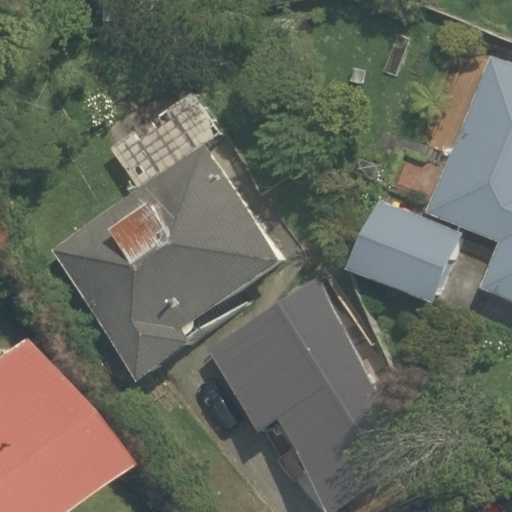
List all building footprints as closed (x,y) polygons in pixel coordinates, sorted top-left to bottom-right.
[(492,292),(511,300),(511,65),(499,60),(436,216),(511,246),(492,292)] [(62,255),(152,385),(210,345),(201,332),(291,270),(209,151),(230,137),(202,96),(119,153),(148,196),(62,255)] [(361,274),(447,306),(472,238),(387,206),(361,274)] [(0,511),(43,511),(110,462),(22,346),(0,362),(0,511)] [(324,469),(346,511),(404,511),(440,493),(405,426),(324,469)]
